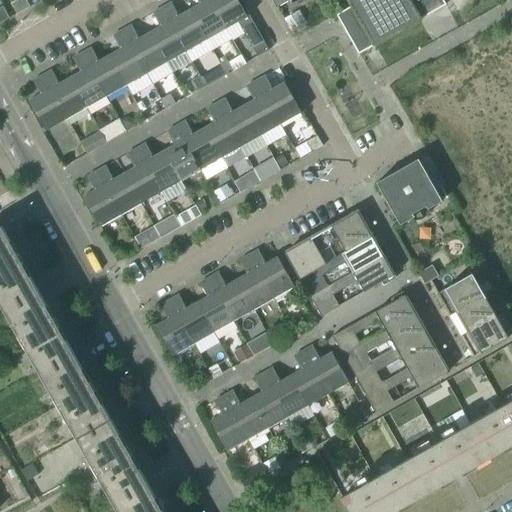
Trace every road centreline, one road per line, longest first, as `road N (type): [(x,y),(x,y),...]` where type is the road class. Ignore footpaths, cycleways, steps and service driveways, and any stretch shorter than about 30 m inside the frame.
road 1 (residential): [(110,307),(351,172),(254,0)]
road 2 (residential): [(226,511),(110,307)]
road 3 (residential): [(110,307),(0,113)]
